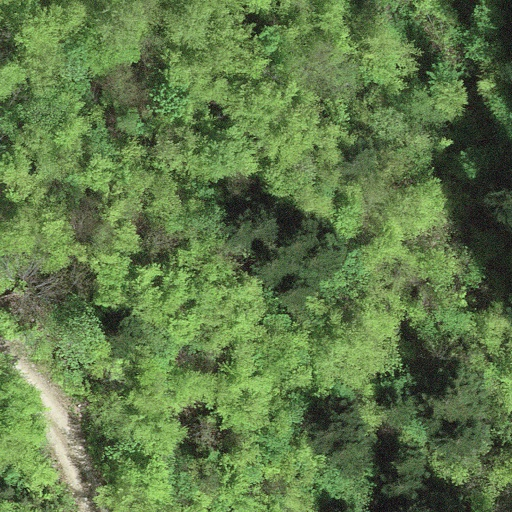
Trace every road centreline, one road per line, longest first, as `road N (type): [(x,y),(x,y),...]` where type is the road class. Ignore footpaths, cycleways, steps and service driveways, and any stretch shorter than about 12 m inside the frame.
road 1 (track): [(363,0),(386,35),(487,302),(511,421)]
road 2 (track): [(98,511),(73,450),(33,388),(0,358)]
